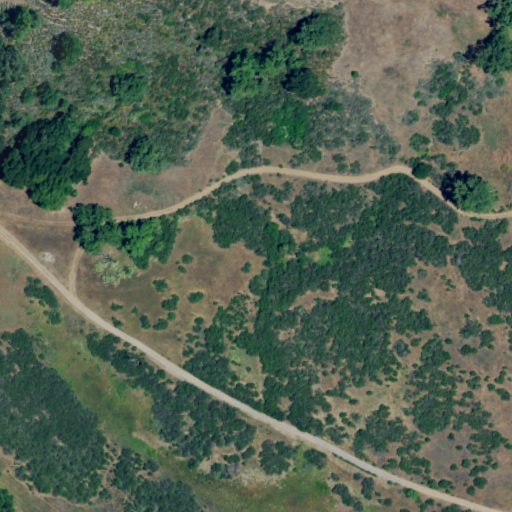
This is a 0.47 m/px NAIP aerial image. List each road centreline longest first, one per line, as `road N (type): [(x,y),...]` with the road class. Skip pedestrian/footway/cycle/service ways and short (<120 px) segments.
road 1 (track): [(0,236),(74,305),(218,397),(478,511)]
road 2 (track): [(511,204),(484,220),(439,208),(423,180),(401,173),(362,188),(320,174),(257,172),(157,224),(86,230),(0,217)]
